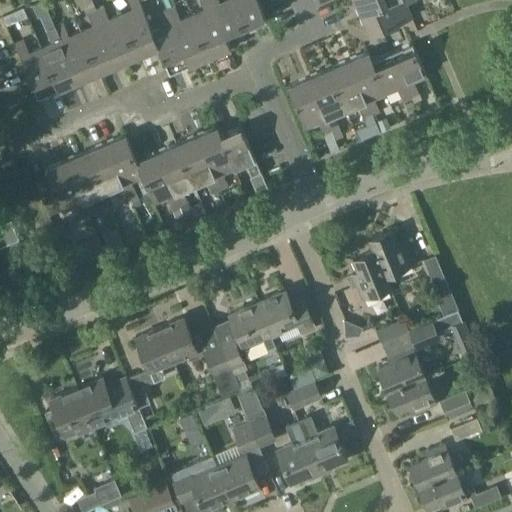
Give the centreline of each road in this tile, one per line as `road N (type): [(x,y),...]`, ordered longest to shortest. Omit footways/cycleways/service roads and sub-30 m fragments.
road 1 (residential): [(398,511),(337,362),(341,326),(290,216)]
road 2 (residential): [(290,216),(0,340)]
road 3 (residential): [(260,72),(144,120),(116,103),(15,140),(0,120)]
road 4 (residential): [(511,153),(394,177),(315,205)]
road 5 (residential): [(315,205),(260,72)]
